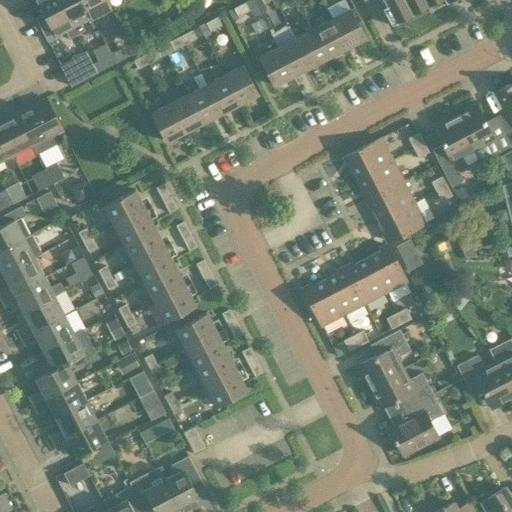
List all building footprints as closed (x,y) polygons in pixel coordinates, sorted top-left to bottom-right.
[(72,39),(79,35),(61,0),(34,0),(54,37),(68,30),(72,39)] [(61,0),(79,35),(86,32),(82,23),(94,17),(85,0),(61,0)] [(85,0),(94,17),(110,8),(105,0),(85,0)] [(429,12),(451,1),(449,0),(382,0),(386,7),(382,9),(391,26),(427,7),(429,12)] [(245,2),(234,7),(238,15),(249,10),(245,2)] [(331,19),(346,48),(364,38),(349,9),(331,19)] [(217,17),(206,22),(210,30),(221,25),(217,17)] [(185,26),(181,18),(167,25),(171,33),(185,26)] [(331,19),(313,28),(328,57),(346,48),(331,19)] [(313,28),(295,37),(310,66),(328,57),(313,28)] [(192,30),(181,35),(185,43),(188,42),(196,38),(192,30)] [(181,35),(170,41),(174,49),(185,43),(181,35)] [(295,37),(277,47),(292,76),(310,66),(295,37)] [(128,44),(111,53),(116,62),(118,61),(133,53),(128,44)] [(273,86),(292,76),(277,47),(258,57),(273,86)] [(155,49),(145,54),(149,62),(160,57),(155,49)] [(85,51),(60,64),(71,85),(96,72),(85,51)] [(99,59),(94,62),(98,71),(113,63),(116,62),(111,53),(109,54),(99,59)] [(145,54),(134,60),(138,68),(149,62),(145,54)] [(223,75),(239,104),(257,94),(242,65),(223,75)] [(223,75),(205,84),(220,113),(239,104),(223,75)] [(494,116),(510,146),(511,145),(511,83),(495,92),(505,111),(494,116)] [(205,84),(187,94),(202,123),(220,113),(205,84)] [(187,94),(169,103),(184,132),(202,123),(187,94)] [(34,103),(16,113),(32,146),(36,155),(56,145),(51,136),(62,131),(46,99),(35,104),(34,103)] [(166,142),(184,132),(169,103),(151,113),(166,142)] [(474,103),(453,115),(471,150),(478,163),(510,146),(494,116),(484,121),(474,103)] [(16,113),(0,121),(0,132),(12,156),(13,156),(32,146),(16,113)] [(461,155),(471,150),(453,115),(432,126),(441,144),(431,149),(450,187),(462,180),(459,173),(468,168),(461,155)] [(0,162),(4,161),(8,169),(17,164),(13,156),(12,156),(0,132),(0,162)] [(418,132),(408,137),(413,147),(423,142),(418,132)] [(349,164),(356,178),(392,159),(380,137),(342,157),(346,166),(349,164)] [(423,142),(413,147),(418,156),(428,151),(423,142)] [(511,150),(500,156),(508,171),(511,169),(511,150)] [(403,180),(392,159),(356,178),(362,191),(360,192),(364,200),(403,180)] [(63,177),(56,163),(44,170),(51,184),(63,177)] [(51,184),(44,170),(31,176),(38,190),(51,184)] [(441,176),(431,181),(436,191),(446,186),(441,176)] [(83,180),(70,187),(77,201),(90,194),(83,180)] [(414,202),(403,180),(364,200),(368,209),(371,207),(378,220),(414,202)] [(17,182),(5,188),(8,195),(12,203),(25,197),(17,182)] [(511,182),(500,185),(510,220),(511,219),(511,182)] [(168,192),(163,183),(155,187),(160,196),(168,192)] [(446,186),(436,191),(441,200),(451,195),(446,186)] [(462,186),(454,190),(460,201),(464,199),(463,196),(466,192),(462,186)] [(134,189),(103,207),(113,226),(145,209),(134,189)] [(48,191),(36,198),(43,211),(55,204),(48,191)] [(0,209),(12,203),(8,195),(0,199),(0,209)] [(176,208),(171,198),(163,202),(168,212),(176,208)] [(382,235),(386,243),(387,243),(425,224),(414,202),(378,220),(385,233),(382,235)] [(0,250),(30,235),(21,217),(25,214),(21,205),(20,206),(1,216),(0,216),(0,250)] [(145,209),(113,226),(122,245),(155,228),(145,209)] [(188,230),(183,221),(175,225),(180,234),(188,230)] [(85,228),(78,232),(83,241),(90,237),(85,228)] [(155,228),(122,245),(132,264),(165,247),(155,228)] [(469,231),(456,234),(464,256),(475,256),(469,231)] [(0,269),(2,274),(33,258),(34,257),(40,254),(30,235),(23,239),(0,250),(0,269)] [(196,246),(191,236),(183,240),(188,250),(196,246)] [(90,237),(83,241),(87,250),(95,246),(90,237)] [(409,238),(396,245),(408,269),(421,263),(409,238)] [(379,250),(366,257),(385,293),(407,282),(387,243),(386,243),(378,248),(379,250)] [(78,245),(70,249),(75,259),(83,255),(78,245)] [(165,247),(132,264),(142,283),(174,266),(165,247)] [(0,288),(0,298),(0,300),(44,277),(34,257),(33,258),(2,274),(8,284),(0,288)] [(352,261),(344,265),(364,304),(385,293),(366,257),(353,263),(352,261)] [(203,259),(195,263),(200,273),(208,268),(203,259)] [(337,272),(324,279),(342,315),(364,304),(344,265),(335,269),(337,272)] [(102,279),(110,275),(105,266),(97,270),(102,279)] [(174,266),(142,283),(152,302),(184,285),(174,266)] [(122,270),(113,275),(116,281),(125,276),(122,270)] [(69,286),(79,281),(75,272),(65,277),(69,286)] [(216,284),(211,274),(203,279),(208,288),(216,284)] [(115,285),(110,275),(102,279),(107,289),(115,285)] [(16,301),(22,312),(53,297),(54,296),(64,291),(59,282),(50,287),(44,277),(0,300),(4,307),(16,301)] [(321,326),(342,315),(324,279),(310,286),(309,283),(301,288),(321,326)] [(97,283),(90,287),(95,297),(102,293),(97,283)] [(184,285),(152,302),(162,321),(195,305),(184,285)] [(456,286),(452,305),(459,310),(468,300),(463,296),(465,292),(456,286)] [(15,329),(20,338),(64,315),(54,296),(53,297),(22,312),(28,323),(15,329)] [(122,318),(130,313),(125,304),(117,308),(122,318)] [(234,318),(229,308),(221,312),(226,322),(234,318)] [(395,313),(400,323),(410,318),(405,308),(395,313)] [(174,329),(184,348),(216,332),(206,312),(174,329)] [(135,323),(130,313),(122,318),(127,327),(135,323)] [(391,328),(400,323),(395,313),(385,318),(391,328)] [(37,340),(42,351),(74,334),(64,315),(20,338),(24,346),(37,340)] [(115,318),(106,323),(114,339),(123,334),(115,318)] [(242,333),(237,324),(229,328),(234,338),(242,333)] [(356,365),(366,385),(401,366),(396,357),(409,351),(398,329),(376,341),(382,351),(356,365)] [(35,368),(39,375),(40,376),(67,363),(84,354),(92,350),(82,330),(74,334),(42,351),(48,361),(35,368)] [(352,335),(357,345),(367,340),(362,330),(352,335)] [(216,332),(184,348),(194,367),(226,351),(216,332)] [(348,350),(357,345),(352,335),(343,340),(348,350)] [(497,367),(511,398),(511,397),(511,336),(487,349),(494,362),(497,367)] [(126,340),(116,344),(122,355),(131,350),(126,340)] [(254,356),(249,346),(241,351),(246,360),(254,356)] [(226,351),(194,367),(203,386),(236,370),(226,351)] [(148,367),(156,363),(151,353),(143,358),(148,367)] [(178,353),(163,361),(167,368),(182,361),(178,353)] [(132,354),(116,362),(122,373),(138,365),(132,354)] [(491,408),(511,398),(497,367),(494,362),(484,368),(477,354),(456,365),(467,387),(477,382),(491,408)] [(257,362),(249,366),(254,376),(262,372),(257,362)] [(40,389),(28,396),(32,404),(76,382),(67,363),(40,376),(39,375),(34,378),(34,379),(40,389)] [(161,372),(156,363),(148,367),(153,377),(161,372)] [(404,394),(409,405),(431,393),(426,383),(421,372),(407,379),(401,366),(366,385),(378,408),(404,394)] [(236,370),(203,386),(214,406),(246,389),(236,370)] [(87,402),(76,382),(32,404),(36,412),(49,406),(55,418),(87,402)] [(451,387),(449,392),(452,397),(457,399),(461,396),(463,391),(461,387),(455,385),(451,387)] [(153,390),(139,397),(150,419),(164,412),(153,390)] [(168,405),(176,401),(171,391),(163,396),(168,405)] [(442,415),(431,393),(409,405),(415,415),(388,429),(401,454),(437,436),(429,421),(442,415)] [(180,410),(176,401),(168,405),(172,415),(180,410)] [(96,420),(87,402),(55,418),(60,428),(48,434),(52,443),(96,420)] [(167,418),(139,432),(145,443),(173,428),(167,418)] [(106,440),(96,420),(52,443),(56,451),(68,444),(75,456),(106,440)] [(182,431),(194,454),(206,447),(195,424),(182,431)] [(108,442),(100,446),(107,458),(114,454),(108,442)] [(164,480),(179,511),(188,511),(190,507),(199,502),(190,486),(200,481),(187,455),(168,465),(173,474),(163,479),(164,480)] [(82,463),(63,473),(70,485),(89,475),(82,463)] [(159,470),(130,485),(143,511),(152,506),(155,511),(179,511),(164,480),(163,479),(159,470)] [(101,500),(106,509),(106,510),(107,511),(140,511),(143,511),(130,485),(101,500)] [(511,511),(511,498),(504,487),(480,502),(486,511),(511,511)] [(4,511),(11,509),(7,502),(5,503),(0,505),(0,511),(4,511)] [(458,511),(453,502),(433,511),(458,511)]
